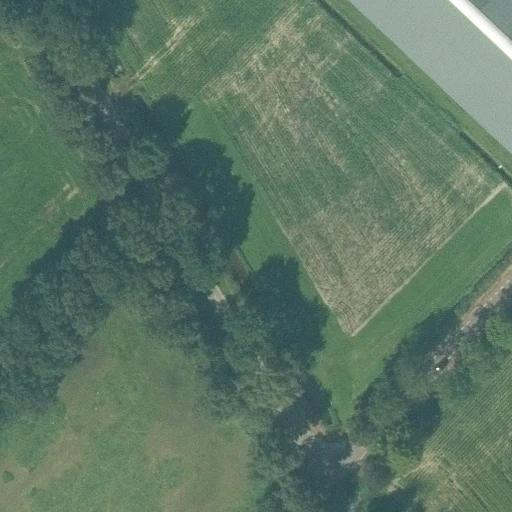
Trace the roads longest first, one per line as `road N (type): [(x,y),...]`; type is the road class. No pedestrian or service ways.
road 1 (unclassified): [(336,459),(59,0)]
road 2 (unclassified): [(336,459),(511,275)]
